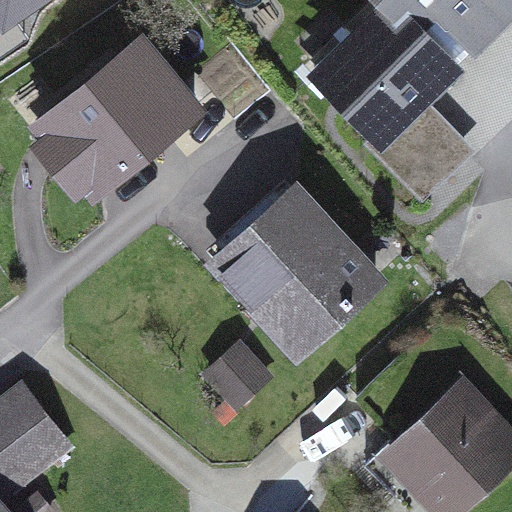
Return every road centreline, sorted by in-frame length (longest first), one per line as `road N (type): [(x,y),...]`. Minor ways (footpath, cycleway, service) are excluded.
road 1 (residential): [(7,332),(137,455),(214,511),(312,434),(338,466)]
road 2 (residential): [(7,332),(167,199)]
road 3 (residential): [(511,162),(480,206),(463,301)]
